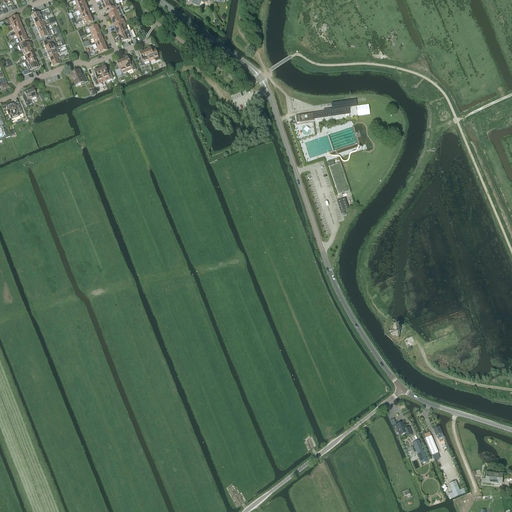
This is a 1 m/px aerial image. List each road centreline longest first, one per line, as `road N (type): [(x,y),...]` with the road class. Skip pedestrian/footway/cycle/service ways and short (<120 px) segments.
road 1 (tertiary): [(402,390),(340,296),(260,77),(158,0)]
road 2 (tertiary): [(245,511),(402,390)]
road 3 (residential): [(0,101),(20,85),(117,53)]
